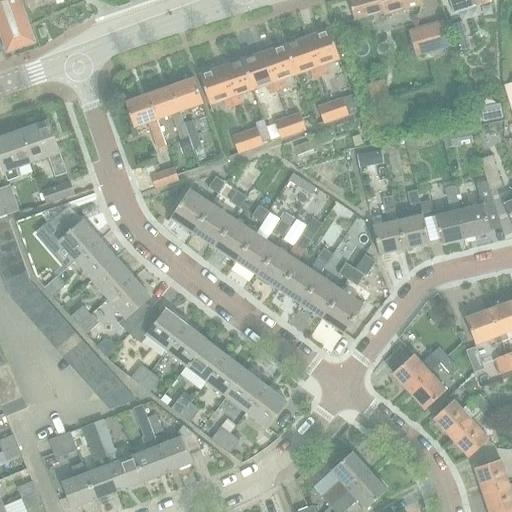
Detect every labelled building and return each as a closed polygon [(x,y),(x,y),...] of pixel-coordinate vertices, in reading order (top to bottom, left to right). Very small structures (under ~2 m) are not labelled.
[(0,0),(0,28),(7,49),(32,41),(17,0),(0,0)] [(385,15),(421,4),(419,0),(349,0),(355,20),(384,11),(385,15)] [(442,22),(410,32),(417,56),(449,47),(442,22)] [(307,38),(320,76),(329,73),(325,62),(339,58),(329,30),(307,38)] [(320,76),(307,38),(286,45),(295,73),(308,69),(312,79),(320,76)] [(264,53),(278,91),(286,88),(283,77),(295,73),(286,45),(264,53)] [(243,60),(253,88),(265,83),(269,94),(278,91),(264,53),(243,60)] [(222,68),(235,105),(243,103),(240,92),(253,88),(243,60),(222,68)] [(235,105),(222,68),(199,75),(209,103),(223,98),(226,109),(235,105)] [(170,86),(179,112),(203,103),(194,78),(170,86)] [(389,98),(384,79),(364,85),(369,104),(389,98)] [(179,112),(170,86),(148,94),(157,119),(179,112)] [(157,119),(148,94),(125,102),(134,127),(148,122),(157,147),(165,144),(157,119)] [(343,97),(330,102),(336,118),(348,114),(343,97)] [(324,123),(336,118),(330,102),(318,106),(324,123)] [(300,112),(287,117),(293,133),(306,129),(300,112)] [(281,138),(293,133),(287,117),(275,121),(281,138)] [(180,139),(196,134),(191,120),(175,126),(180,139)] [(21,130),(33,162),(49,156),(56,177),(68,173),(50,121),(21,130)] [(445,129),(448,147),(475,143),(472,125),(445,129)] [(257,127),(245,131),(251,148),(263,144),(257,127)] [(33,162),(21,130),(0,137),(0,156),(8,180),(19,177),(16,168),(33,162)] [(238,153),(251,148),(245,131),(232,136),(238,153)] [(382,149),(358,154),(360,167),(385,162),(382,149)] [(461,210),(467,238),(491,233),(490,229),(501,226),(490,189),(501,186),(491,155),(480,159),(487,181),(477,184),(482,205),(461,210)] [(174,169),(152,177),(156,189),(178,181),(174,169)] [(294,174),(289,181),(310,195),(315,188),(294,174)] [(226,182),(215,176),(208,187),(218,194),(226,182)] [(47,203),(75,193),(71,182),(43,191),(47,203)] [(0,191),(8,214),(20,210),(11,184),(0,187),(0,191)] [(461,210),(456,187),(447,189),(452,212),(461,210)] [(170,217),(193,232),(211,204),(189,189),(170,217)] [(419,203),(417,189),(407,191),(409,205),(419,203)] [(247,196),(237,190),(229,201),(239,208),(247,196)] [(0,216),(8,214),(0,191),(0,216)] [(397,220),(392,195),(382,197),(387,222),(397,220)] [(211,204),(193,232),(214,246),(232,218),(211,204)] [(269,211),(259,204),(251,215),(262,222),(269,211)] [(467,238),(461,210),(452,212),(435,216),(441,244),(467,238)] [(397,220),(404,250),(428,245),(422,215),(397,220)] [(324,223),(314,216),(303,233),(313,240),(324,223)] [(0,219),(0,232),(12,228),(8,217),(0,219)] [(214,246),(236,260),(254,233),(232,218),(214,246)] [(59,241),(75,260),(100,239),(83,219),(59,241)] [(290,225),(280,219),(273,229),(283,236),(290,225)] [(404,250),(397,220),(387,222),(373,225),(380,256),(404,250)] [(0,244),(15,239),(12,228),(0,232),(0,244)] [(257,275),(276,247),(254,233),(236,260),(257,275)] [(303,233),(302,233),(294,244),(304,252),(313,240),(303,233)] [(0,256),(19,250),(15,239),(0,244),(0,256)] [(92,279),(117,258),(100,239),(75,260),(92,279)] [(257,275),(279,289),(298,262),(276,247),(257,275)] [(334,254),(323,247),(316,258),(326,265),(334,254)] [(0,268),(23,261),(19,250),(0,256),(0,268)] [(365,254),(355,268),(364,275),(366,276),(376,261),(365,254)] [(92,279),(108,298),(133,277),(117,258),(92,279)] [(27,272),(23,261),(0,268),(0,269),(4,280),(27,272)] [(298,262),(279,289),(300,303),(319,275),(298,262)] [(338,273),(348,279),(355,268),(345,262),(338,273)] [(364,275),(355,268),(348,279),(357,285),(364,275)] [(37,279),(45,288),(57,277),(49,269),(37,279)] [(10,297),(48,340),(67,323),(30,282),(27,272),(4,280),(10,297)] [(300,303),(322,317),(340,290),(319,275),(300,303)] [(64,286),(57,277),(45,288),(52,296),(64,286)] [(120,323),(131,331),(150,310),(141,304),(150,297),(133,277),(108,298),(125,318),(120,323)] [(340,290),(322,317),(344,332),(362,305),(340,290)] [(511,300),(489,309),(501,342),(507,339),(505,333),(511,330),(511,300)] [(78,325),(91,314),(83,305),(71,317),(78,325)] [(152,308),(150,310),(131,331),(129,333),(141,343),(146,335),(167,350),(186,324),(166,308),(160,316),(152,308)] [(501,342),(489,309),(465,318),(475,345),(493,338),(495,344),(501,342)] [(99,322),(91,314),(78,325),(87,334),(99,322)] [(55,348),(74,331),(67,323),(48,340),(55,348)] [(167,350),(187,365),(206,339),(186,324),(167,350)] [(55,348),(62,357),(82,340),(74,331),(55,348)] [(104,339),(97,346),(107,356),(117,346),(111,339),(104,339)] [(187,365),(207,381),(226,355),(206,339),(187,365)] [(62,357),(70,365),(89,349),(82,340),(62,357)] [(0,402),(5,416),(27,407),(0,342),(0,402)] [(431,353),(440,362),(447,356),(439,346),(431,353)] [(410,357),(401,347),(385,361),(394,372),(410,357)] [(477,347),(466,351),(473,368),(483,365),(477,347)] [(78,374),(97,357),(89,349),(70,365),(78,374)] [(511,369),(506,354),(495,358),(501,373),(511,369)] [(226,355),(207,381),(227,396),(247,370),(226,355)] [(392,373),(409,392),(430,373),(413,355),(410,357),(394,372),(392,373)] [(456,365),(447,356),(440,362),(448,372),(456,365)] [(105,366),(97,357),(78,374),(86,383),(105,366)] [(140,384),(150,372),(141,365),(131,378),(140,384)] [(94,392),(113,375),(105,366),(86,383),(94,392)] [(227,396),(247,411),(266,386),(247,370),(227,396)] [(160,379),(150,372),(140,384),(150,392),(160,379)] [(430,373),(409,392),(425,410),(446,391),(430,373)] [(120,384),(113,375),(94,392),(102,401),(120,384)] [(120,384),(102,401),(110,410),(135,400),(120,384)] [(266,386),(247,411),(247,412),(267,427),(287,401),(266,386)] [(470,401),(480,411),(487,404),(478,394),(470,401)] [(180,415),(190,403),(181,396),(171,408),(180,415)] [(433,418),(450,438),(471,419),(453,400),(433,418)] [(199,410),(190,403),(180,415),(189,422),(199,410)] [(153,434),(147,417),(142,404),(133,408),(144,437),(142,437),(147,450),(158,445),(153,434)] [(496,414),(487,404),(480,411),(489,421),(496,414)] [(147,417),(153,434),(162,430),(156,414),(147,417)] [(106,452),(120,490),(145,481),(135,455),(121,460),(116,448),(114,449),(103,419),(95,423),(106,452)] [(471,419),(450,438),(468,457),(489,438),(471,419)] [(81,428),(97,468),(85,473),(95,499),(120,490),(106,452),(95,423),(81,428)] [(158,445),(168,472),(193,462),(189,450),(201,446),(196,435),(183,424),(178,431),(180,437),(158,445)] [(220,446),(230,433),(221,426),(211,439),(220,446)] [(56,458),(76,450),(70,432),(49,440),(54,453),(56,458)] [(239,440),(230,433),(220,446),(229,453),(239,440)] [(0,443),(3,451),(18,444),(13,434),(0,439),(0,443)] [(7,461),(22,455),(18,444),(3,451),(7,461)] [(168,472),(158,445),(147,450),(135,455),(145,481),(168,472)] [(321,496),(329,505),(369,470),(352,451),(331,469),(340,479),(321,496)] [(474,466),(482,492),(508,483),(500,458),(474,466)] [(369,470),(329,505),(335,511),(341,511),(357,498),(366,508),(387,489),(369,470)] [(95,499),(85,473),(61,482),(66,497),(71,509),(95,499)] [(22,498),(37,491),(33,480),(17,487),(22,498)] [(511,493),(508,483),(482,492),(489,511),(503,511),(511,509),(511,493)] [(26,509),(40,503),(37,491),(22,498),(26,509)]
